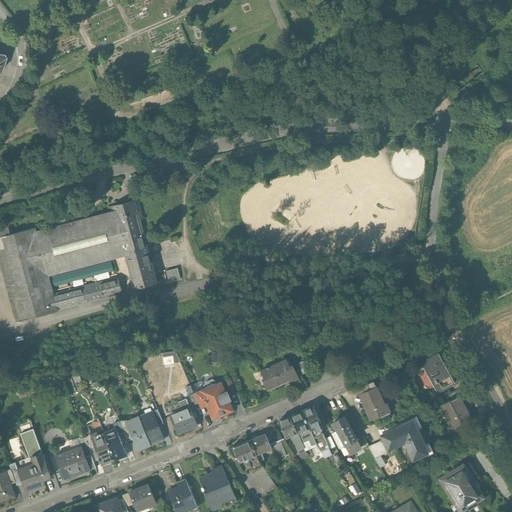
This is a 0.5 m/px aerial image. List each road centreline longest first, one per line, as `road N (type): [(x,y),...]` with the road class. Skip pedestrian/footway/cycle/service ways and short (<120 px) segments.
road 1 (unclassified): [(0,200),(295,129),(443,124)]
road 2 (residential): [(511,443),(459,340),(435,269),(443,124)]
road 3 (residential): [(19,511),(329,392)]
road 4 (track): [(443,124),(440,93),(464,50),(456,0)]
